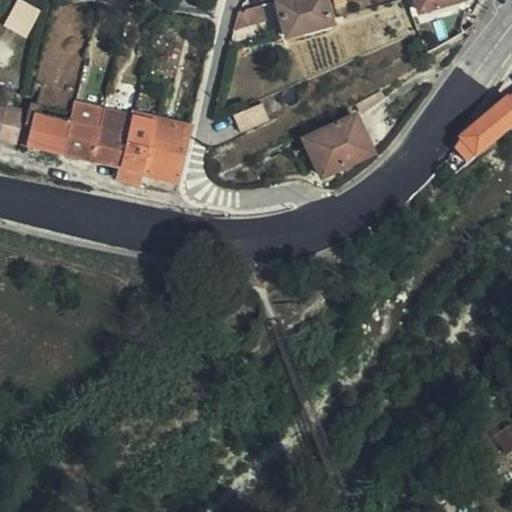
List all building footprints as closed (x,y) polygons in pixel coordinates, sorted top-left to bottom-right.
[(27,0),(17,0),(6,25),(28,35),(42,7),(27,0)] [(100,0),(96,11),(139,17),(144,0),(100,0)] [(272,0),(276,14),(297,8),(294,0),(272,0)] [(405,0),(413,27),(456,14),(451,0),(405,0)] [(298,12),(297,8),(276,14),(277,17),(272,18),(283,51),(326,38),(316,6),(298,12)] [(134,19),(118,17),(116,27),(132,29),(134,19)] [(247,36),(243,23),(231,26),(227,42),(247,36)] [(428,190),(433,196),(448,183),(511,130),(511,100),(467,138),(461,144),(443,165),(430,179),(436,182),(428,190)] [(253,108),(259,125),(269,120),(262,104),(253,108)] [(239,133),(259,125),(253,108),(232,116),(239,133)] [(66,123),(93,129),(96,118),(69,111),(66,123)] [(31,114),(25,113),(21,112),(19,123),(29,126),(31,114)] [(90,141),(118,147),(123,124),(124,121),(124,120),(97,113),(96,118),(93,129),(91,137),(90,141)] [(29,126),(64,135),(66,123),(31,114),(29,126)] [(322,174),(373,152),(357,116),(306,138),(322,174)] [(0,119),(0,150),(5,152),(11,122),(0,119)] [(13,153),(57,164),(64,135),(29,126),(19,123),(13,153)] [(81,135),(91,137),(93,129),(66,123),(64,135),(80,139),(81,135)] [(112,178),(109,190),(128,195),(132,183),(145,130),(123,124),(118,147),(112,178)] [(132,183),(167,192),(180,140),(145,130),(132,183)] [(57,164),(82,171),(90,141),(91,137),(81,135),(80,139),(64,135),(57,164)] [(82,171),(112,178),(118,147),(90,141),(82,171)]
